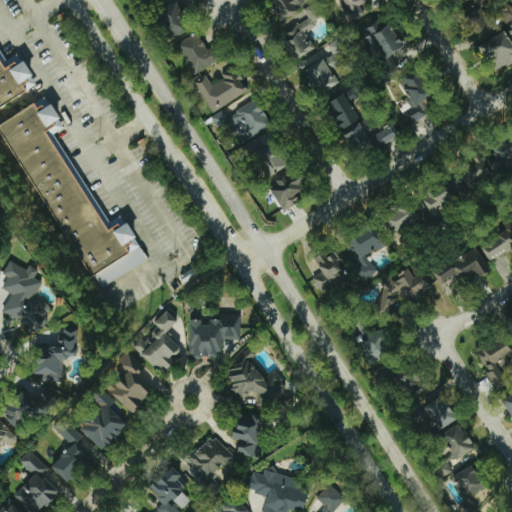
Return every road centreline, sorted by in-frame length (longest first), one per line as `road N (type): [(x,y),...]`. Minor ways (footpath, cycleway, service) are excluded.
road 1 (secondary): [(431,511),(129,42)]
road 2 (residential): [(242,263),(511,89)]
road 3 (secondary): [(242,263),(402,511)]
road 4 (secondary): [(72,0),(208,208)]
road 5 (residential): [(227,7),(348,198)]
road 6 (residential): [(82,511),(190,401)]
road 7 (residential): [(437,335),(511,455)]
road 8 (residential): [(484,110),(412,0)]
